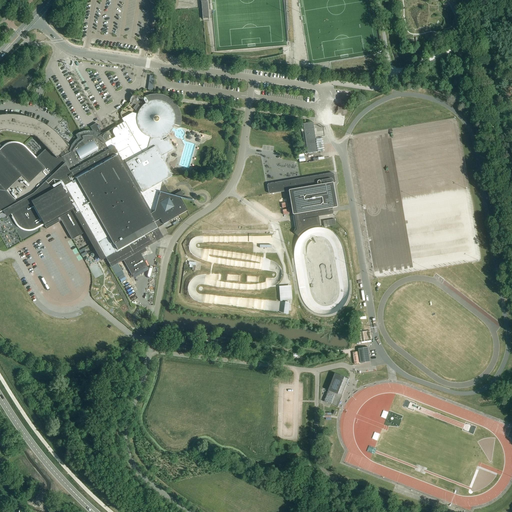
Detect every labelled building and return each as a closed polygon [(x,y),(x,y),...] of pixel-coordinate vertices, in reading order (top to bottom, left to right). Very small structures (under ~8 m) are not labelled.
[(196,0),(187,0),(189,15),(198,14),(196,0)] [(206,0),(200,0),(203,19),(209,18),(206,0)] [(171,197),(162,182),(172,177),(165,164),(168,153),(173,150),(166,137),(169,134),(173,130),(174,125),(179,127),(180,120),(179,114),(177,108),(173,103),(168,99),(162,97),(156,96),(154,96),(150,96),(146,97),(146,99),(144,98),(144,101),(145,104),(143,106),(141,109),(136,105),(133,109),(138,113),(138,114),(132,113),(122,119),(124,123),(126,127),(120,131),(120,129),(119,129),(118,128),(116,128),(115,128),(114,129),(113,130),(113,131),(113,132),(113,133),(115,137),(112,139),(109,135),(108,134),(107,134),(106,134),(105,134),(104,135),(103,136),(103,137),(103,138),(102,139),(98,136),(97,136),(98,134),(97,133),(95,132),(94,135),(93,134),(88,134),(83,134),(82,135),(79,136),(81,140),(77,143),(74,147),(71,152),(65,155),(64,152),(68,148),(66,145),(64,142),(60,138),(55,132),(52,130),(49,128),(44,124),(37,121),(30,118),(23,116),(16,115),(14,115),(9,115),(2,116),(0,115),(0,132),(2,131),(6,131),(34,136),(37,138),(47,148),(46,149),(36,158),(36,159),(26,148),(25,147),(23,146),(22,145),(20,144),(18,144),(17,143),(15,143),(13,143),(11,143),(10,144),(8,144),(6,145),(5,146),(3,147),(2,148),(0,146),(0,145),(0,212),(5,210),(5,212),(4,213),(4,214),(5,214),(5,215),(6,215),(7,215),(8,216),(11,214),(16,224),(17,225),(19,226),(19,227),(20,228),(21,229),(23,229),(25,230),(27,230),(28,231),(30,231),(32,230),(34,230),(35,229),(44,224),(47,229),(54,225),(61,221),(72,240),(85,232),(92,244),(95,250),(96,251),(101,260),(106,258),(111,268),(123,261),(131,275),(148,266),(141,255),(147,251),(145,248),(160,240),(163,238),(158,228),(162,226),(162,225),(179,216),(187,211),(180,198),(183,196),(182,194),(181,191),(171,197)] [(303,124),(307,154),(317,152),(314,126),(311,126),(310,123),(303,124)] [(267,186),(268,193),(269,194),(270,194),(271,194),(287,191),(288,191),(288,192),(289,192),(292,214),(293,215),(294,215),(301,214),(302,214),(302,215),(302,218),(303,218),(303,219),(304,219),(305,219),(309,219),(318,217),(332,215),(332,214),(333,214),(333,213),(333,209),(333,208),(336,208),(336,207),(337,207),(333,184),(333,183),(334,183),(335,183),(335,182),(334,175),(333,174),(333,173),(332,173),(331,173),(302,178),(283,181),(283,182),(282,182),(282,183),(282,184),(279,184),(276,185),(276,184),(275,183),(274,183),(269,184),(268,184),(267,185),(267,186)] [(320,228),(318,217),(309,219),(305,219),(304,219),(303,219),(303,218),(302,218),(302,215),(302,214),(301,214),(294,215),(296,227),(296,230),(294,233),(300,237),(301,235),(302,235),(303,234),(305,232),(307,231),(310,230),(312,229),(314,228),(317,228),(319,228),(320,228)] [(291,285),(278,286),(279,301),(292,300),(291,285)] [(358,349),(361,364),(370,362),(368,347),(358,349)] [(338,408),(349,379),(335,374),(324,402),(331,405),(338,407),(338,408)]
